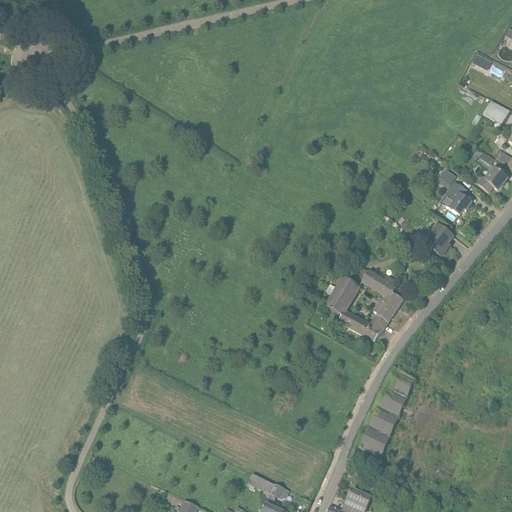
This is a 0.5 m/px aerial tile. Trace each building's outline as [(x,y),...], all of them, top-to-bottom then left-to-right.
[(502,109),(494,123),(495,124),(501,127),(509,113),(502,109)] [(474,156),(479,159),(490,167),(491,167),(494,162),(478,151),(474,156)] [(511,160),(500,152),(494,162),(510,172),(511,168),(511,160)] [(501,175),(493,169),(490,174),(485,180),(482,178),(477,185),(488,194),(493,189),(498,193),(507,181),(500,176),(501,175)] [(465,213),(471,205),(464,200),(467,194),(454,185),(441,205),(459,218),(464,211),(465,213)] [(447,246),(453,239),(453,238),(437,225),(422,243),(441,258),(450,247),(447,246)] [(368,273),(362,283),(362,284),(385,299),(389,301),(388,302),(398,310),(403,303),(399,300),(402,296),(392,289),(395,284),(386,278),(383,283),(368,273)] [(344,314),(345,314),(359,290),(342,279),(336,290),(332,296),(324,309),(341,318),(344,314)] [(332,296),(336,290),(330,286),(326,293),(332,296)] [(387,326),(398,310),(388,302),(389,301),(385,299),(382,303),(381,302),(373,313),(377,316),(376,318),(387,326)] [(341,318),(338,323),(364,339),(374,344),(381,334),(345,314),(344,314),(341,318)] [(363,432),(355,449),(380,460),(415,381),(393,372),(363,432)] [(270,496),(274,486),(251,476),(247,485),(270,496)] [(268,500),(265,506),(262,511),(278,511),(272,509),(277,497),(279,498),(283,490),(274,486),(270,496),(269,500),(268,500)] [(352,491),(342,511),(365,511),(371,500),(352,491)] [(183,502),(178,511),(197,511),(199,509),(187,504),(183,502)]
